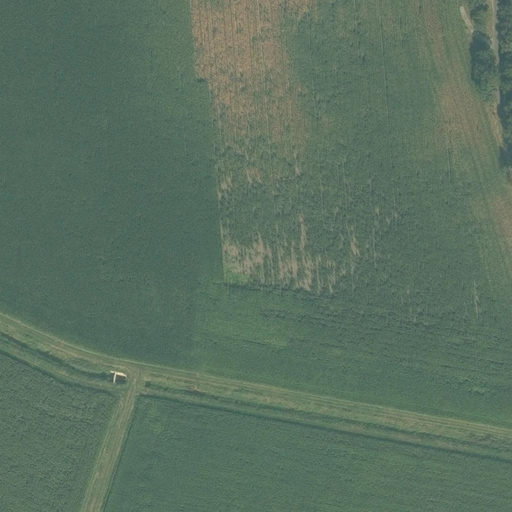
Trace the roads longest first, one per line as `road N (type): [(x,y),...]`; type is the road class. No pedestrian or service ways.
road 1 (unclassified): [(511,166),(498,89),(495,0)]
road 2 (track): [(92,511),(135,373)]
